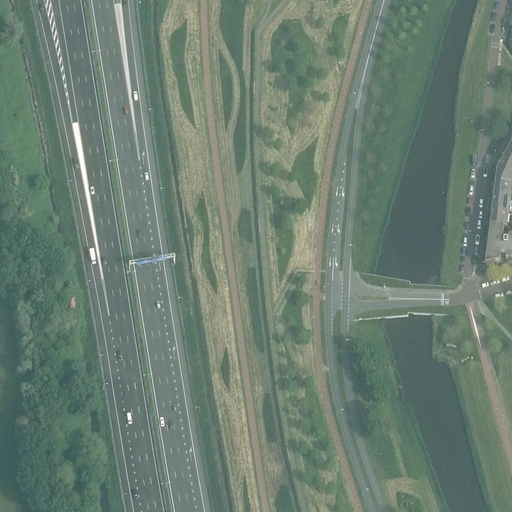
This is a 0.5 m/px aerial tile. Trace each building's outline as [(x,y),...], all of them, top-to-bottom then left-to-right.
[(511,163),(504,160),(498,172),(511,176),(511,163)] [(511,187),(511,176),(498,172),(496,185),(511,187)] [(510,201),(511,187),(496,185),(494,199),(510,201)] [(509,216),(510,201),(494,199),(493,214),(509,216)] [(507,230),(509,216),(493,214),(491,229),(505,230),(507,230)] [(511,261),(511,238),(509,239),(509,243),(505,242),(504,248),(502,248),(505,230),(491,229),(486,267),(487,267),(495,264),(496,266),(500,265),(501,266),(507,264),(507,263),(511,261)] [(77,313),(74,299),(65,300),(67,315),(77,313)]
